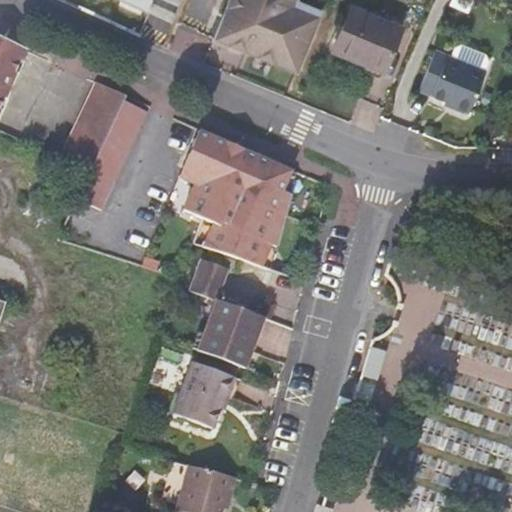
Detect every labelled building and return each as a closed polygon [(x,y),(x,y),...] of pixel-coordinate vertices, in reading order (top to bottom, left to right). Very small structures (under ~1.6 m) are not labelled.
[(116,0),(175,24),(183,0),(116,0)] [(228,0),(213,40),(296,72),(321,11),(294,0),(228,0)] [(383,71),(399,28),(350,7),(333,50),(383,71)] [(0,113),(26,51),(0,39),(0,113)] [(468,112),(485,71),(434,51),(418,89),(453,103),(452,106),(468,112)] [(125,97),(99,85),(65,160),(91,171),(123,102),(125,97)] [(123,102),(91,171),(78,200),(103,212),(148,113),(123,102)] [(204,247),(262,268),(269,249),(276,252),(290,199),(281,195),(291,173),(200,131),(175,175),(190,184),(180,212),(201,219),(213,223),(204,247)] [(296,175),(291,173),(281,195),(290,199),(296,175)] [(213,223),(201,219),(193,243),(204,247),(213,223)] [(276,252),(269,249),(262,268),(271,271),(276,252)] [(190,295),(216,305),(217,301),(229,272),(204,262),(190,295)] [(246,370),(263,325),(265,320),(217,301),(216,305),(215,308),(198,352),(223,361),(241,368),(246,370)] [(0,365),(16,310),(0,304),(0,365)] [(376,341),(361,338),(353,365),(368,370),(376,341)] [(231,398),(241,368),(223,361),(218,373),(193,364),(175,416),(215,430),(222,408),(226,396),(231,398)] [(227,409),(231,398),(226,396),(222,408),(227,409)] [(224,498),(230,501),(235,479),(189,467),(178,511),(180,511),(220,511),(222,509),(224,498)] [(228,511),(230,501),(224,498),(222,509),(228,511)]
